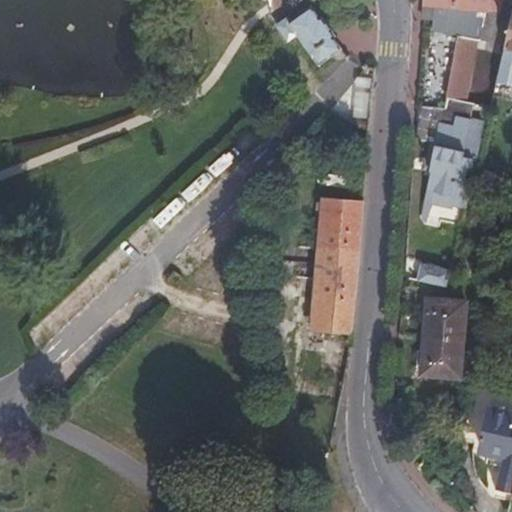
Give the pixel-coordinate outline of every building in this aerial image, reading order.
[(490,44),(500,0),(425,0),(425,4),(452,6),(446,32),(459,36),(478,41),(490,44)] [(511,11),(503,48),(511,50),(511,11)] [(321,14),(299,28),(327,71),(348,56),(321,14)] [(462,100),(478,41),(459,36),(445,97),(462,100)] [(473,103),(462,100),(445,97),(443,108),(444,108),(441,121),(453,123),(456,113),(471,116),(474,103),(473,103)] [(451,205),(471,116),(456,113),(453,123),(441,121),(437,120),(427,169),(432,171),(426,199),(451,205)] [(470,185),(499,192),(501,182),(472,175),(470,185)] [(351,331),(363,199),(322,196),(311,328),(351,331)] [(442,287),(445,269),(420,265),(417,282),(442,287)] [(425,337),(462,339),(465,305),(428,302),(425,337)] [(459,379),(462,339),(425,337),(422,376),(459,379)] [(339,400),(348,356),(318,355),(317,379),(313,379),(312,398),(339,400)] [(511,483),(511,407),(485,401),(475,439),(481,449),(485,450),(500,454),(498,463),(492,488),(510,492),(511,483)] [(500,454),(485,450),(483,459),(498,463),(500,454)]
